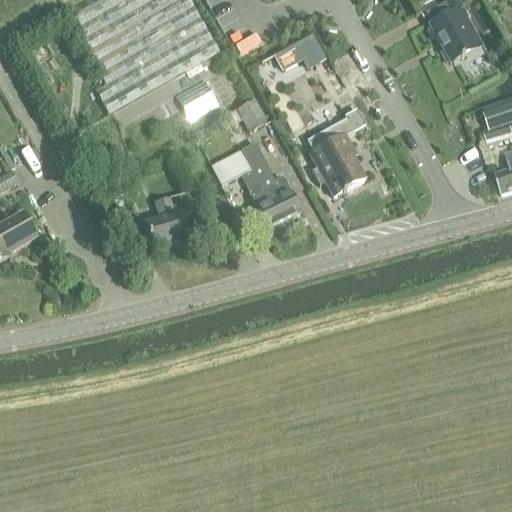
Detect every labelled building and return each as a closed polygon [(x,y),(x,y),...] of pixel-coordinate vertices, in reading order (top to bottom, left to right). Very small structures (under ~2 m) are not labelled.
[(110,0),(69,23),(106,90),(96,96),(110,119),(219,57),(186,0),(110,0)] [(449,68),(481,50),(464,21),(467,19),(456,3),(449,7),(448,6),(425,18),(431,28),(428,29),(449,68)] [(307,76),(326,66),(312,40),(273,62),(281,78),(301,67),(307,76)] [(204,84),(175,101),(182,114),(188,125),(218,108),(211,97),(204,84)] [(237,115),(227,120),(234,131),(243,126),(249,138),(268,127),(255,105),(237,115)] [(511,109),(484,118),(490,136),(511,128),(511,109)] [(343,142),(336,130),(306,147),(313,158),(309,160),(317,172),(311,176),(317,188),(323,184),(333,203),(365,184),(353,163),(356,161),(350,153),(351,152),(345,141),(343,142)] [(511,133),(511,132),(485,141),(487,150),(511,142),(511,133)] [(255,147),(240,156),(268,211),(272,208),(282,227),(301,217),(288,196),(291,194),(287,186),(285,188),(282,181),(274,186),(255,147)] [(269,233),(282,227),(272,208),(268,211),(240,156),(212,170),(222,190),(241,179),(263,221),(261,222),(266,233),(268,232),(269,233)] [(500,198),(511,194),(511,162),(506,164),(509,174),(494,179),(500,198)] [(0,181),(0,195),(16,187),(10,175),(0,181)] [(99,175),(86,182),(95,198),(108,191),(99,175)] [(182,220),(197,215),(191,196),(155,208),(159,225),(143,229),(152,258),(171,252),(171,249),(189,244),(182,220)] [(8,257),(35,241),(21,217),(0,229),(0,265),(9,260),(8,257)]
